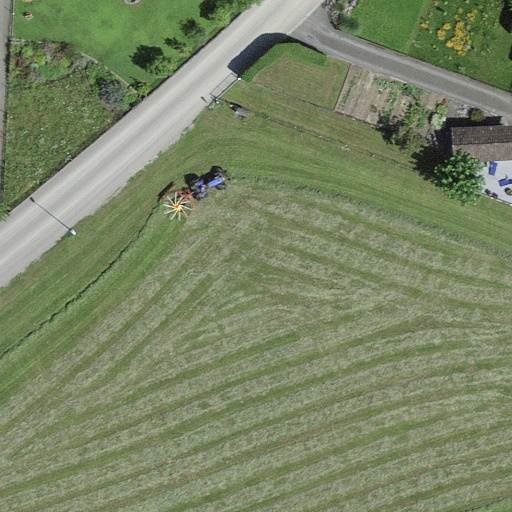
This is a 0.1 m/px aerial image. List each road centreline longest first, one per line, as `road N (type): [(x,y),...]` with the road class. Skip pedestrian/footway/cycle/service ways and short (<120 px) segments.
road 1 (unclassified): [(0,254),(287,0)]
road 2 (unknown): [(293,0),(348,45),(511,106)]
